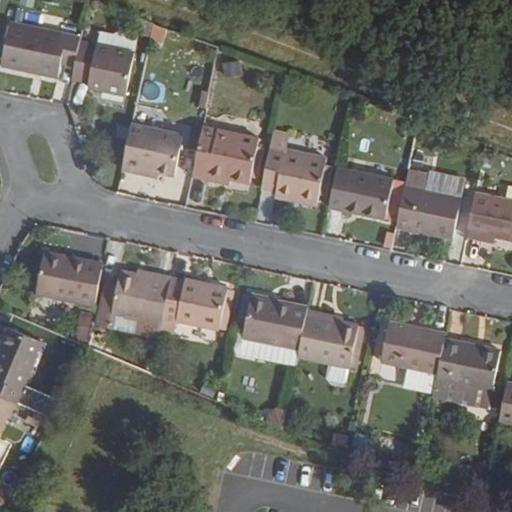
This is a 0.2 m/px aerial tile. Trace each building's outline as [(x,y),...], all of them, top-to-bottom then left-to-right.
[(67,66),(72,43),(73,37),(3,23),(0,38),(0,66),(52,78),(56,63),(67,66)] [(120,95),(128,54),(72,43),(67,66),(65,78),(99,84),(97,91),(120,95)] [(168,174),(176,137),(122,125),(112,170),(131,174),(134,167),(168,174)] [(243,183),(252,139),(197,128),(186,177),(203,181),(205,174),(243,183)] [(267,129),(264,147),(255,188),(270,192),(269,196),(288,201),(289,197),(312,202),(321,157),(280,149),(283,133),(267,129)] [(382,220),(389,178),(333,167),(325,207),(382,220)] [(402,171),(399,187),(390,226),(449,239),(457,199),(456,199),(420,192),(423,176),(402,171)] [(420,192),(456,199),(460,180),(424,173),(423,176),(420,192)] [(511,240),(511,201),(468,194),(459,237),(478,241),(480,233),(492,235),(511,240)] [(478,241),(490,244),(492,235),(480,233),(478,241)] [(82,256),(104,255),(102,238),(81,240),(82,256)] [(95,268),(66,263),(68,255),(37,248),(29,293),(88,304),(95,268)] [(66,263),(95,268),(96,260),(68,255),(66,263)] [(102,309),(111,271),(101,269),(93,308),(102,309)] [(158,318),(166,280),(166,275),(141,269),(140,275),(112,269),(111,271),(102,312),(107,313),(157,323),(158,318)] [(181,278),(180,282),(166,280),(158,318),(157,323),(154,336),(168,338),(171,322),(213,330),(219,331),(222,312),(218,311),(223,288),(181,278)] [(240,294),(236,313),(242,314),(246,295),(240,294)] [(296,348),(304,311),(304,307),(246,295),(242,314),(236,313),(233,332),(238,333),(238,336),(296,348)] [(304,311),(296,348),(293,358),(346,369),(354,328),(332,323),(333,317),(304,311)] [(154,336),(157,323),(107,313),(104,328),(154,338),(154,336)] [(431,372),(438,339),(439,333),(384,321),(375,359),(401,365),(431,372)] [(0,386),(9,392),(13,393),(19,382),(38,345),(6,327),(0,336),(0,386)] [(238,336),(234,353),(292,365),(293,358),(296,348),(238,336)] [(438,339),(431,372),(430,381),(485,392),(487,393),(490,379),(497,352),(438,339)] [(430,381),(431,372),(401,365),(397,381),(428,387),(430,381)] [(483,403),(497,406),(502,382),(490,379),(487,393),(485,392),(483,403)] [(19,382),(13,393),(35,406),(41,394),(19,382)] [(511,383),(502,382),(497,406),(494,419),(511,422),(511,383)] [(0,409),(9,392),(0,386),(0,409)] [(7,420),(22,425),(27,410),(12,405),(7,420)]
